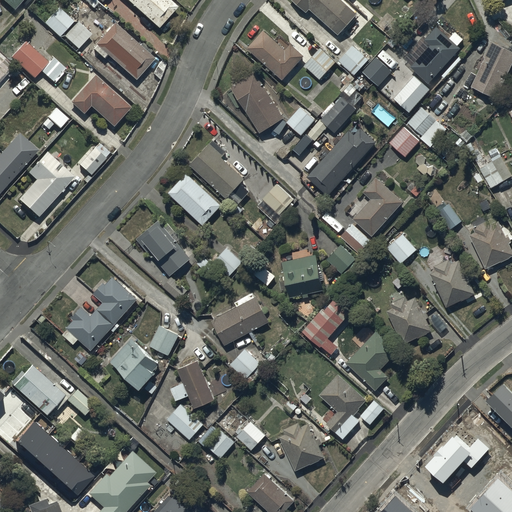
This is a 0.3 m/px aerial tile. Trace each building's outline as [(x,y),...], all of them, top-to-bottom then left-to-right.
[(24,0),(0,0),(14,12),(24,0)] [(82,0),(93,9),(98,4),(94,0),(82,0)] [(177,11),(164,0),(122,0),(133,9),(132,10),(133,11),(134,10),(158,32),(177,11)] [(357,9),(346,0),(297,0),(307,8),(309,5),(338,30),(357,9)] [(74,24),(57,9),(43,25),(59,39),(62,37),(77,51),(90,37),(76,23),(74,24)] [(155,63),(114,27),(92,51),(103,61),(106,58),(135,84),(155,63)] [(285,47),(263,27),(247,44),(283,76),(304,53),(291,41),(285,47)] [(450,39),(437,27),(425,41),(431,47),(412,67),(430,84),(461,49),(458,46),(464,40),(456,32),(450,39)] [(48,64),(25,42),(10,58),(12,59),(11,60),(33,80),(48,64)] [(369,56),(353,42),(339,57),(354,72),(369,56)] [(335,59),(320,45),(305,62),(320,76),(335,59)] [(511,67),(511,55),(490,45),(483,60),(485,61),(471,89),(495,101),(511,67)] [(393,68),(377,54),(363,69),(379,83),(393,68)] [(0,83),(13,69),(0,57),(0,83)] [(54,60),(41,73),(53,85),(66,71),(54,60)] [(283,117),(256,73),(232,88),(260,132),(283,117)] [(429,86),(414,73),(394,95),(410,108),(429,86)] [(129,111),(94,79),(70,105),(83,117),(90,109),(113,130),(129,111)] [(352,84),(345,92),(351,97),(347,101),(354,108),(364,97),(357,91),(358,89),(352,84)] [(320,121),(335,134),(356,110),(354,108),(347,101),(341,97),(320,121)] [(316,117),(301,104),(287,119),(302,132),(316,117)] [(423,104),(406,122),(431,144),(432,143),(440,150),(447,143),(438,135),(447,125),(423,104)] [(68,122),(56,111),(42,126),(48,131),(53,126),(59,131),(68,122)] [(420,139),(404,124),(390,139),(405,154),(420,139)] [(355,135),(350,131),(308,178),(329,197),(378,144),(361,129),(355,135)] [(314,141),(307,135),(294,150),(301,156),(314,141)] [(228,149),(214,136),(191,160),(226,194),(245,175),(223,154),(228,149)] [(0,195),(38,154),(19,137),(0,157),(0,195)] [(466,143),(460,138),(455,144),(460,149),(466,143)] [(110,155),(99,145),(79,168),(90,178),(105,162),(104,161),(110,155)] [(479,146),(471,151),(491,185),(511,172),(499,151),(496,147),(489,151),(492,155),(491,155),(493,158),(489,160),(487,156),(485,156),(479,146)] [(74,181),(46,155),(28,176),(36,183),(18,203),(38,221),(74,181)] [(426,160),(422,156),(417,157),(416,162),(420,166),(418,168),(425,175),(428,173),(432,176),(436,174),(438,170),(433,166),(428,167),(425,165),(426,160)] [(222,202),(188,169),(169,189),(204,221),(222,202)] [(364,193),(368,196),(350,216),(373,237),(405,203),(378,178),(364,193)] [(294,196),(277,181),(263,196),(264,197),(258,204),(271,217),(268,221),(272,226),(283,215),(279,211),(294,196)] [(408,189),(417,197),(425,188),(419,183),(412,184),(408,189)] [(462,222),(449,204),(437,212),(450,230),(462,222)] [(166,224),(160,216),(138,236),(150,249),(171,272),(191,253),(172,232),(176,228),(169,221),(166,224)] [(477,230),(470,233),(486,268),(511,255),(511,247),(499,220),(492,224),(489,219),(475,226),(477,230)] [(371,242),(353,225),(342,237),(360,254),(371,242)] [(417,249),(403,234),(388,248),(401,263),(417,249)] [(356,256),(341,242),(327,257),(341,271),(356,256)] [(244,259),(226,243),(213,257),(230,273),(244,259)] [(320,268),(316,251),(283,258),(290,294),(303,291),(303,295),(308,293),(308,290),(323,287),(321,277),(324,276),(322,268),(320,268)] [(215,263),(205,254),(198,261),(208,271),(215,263)] [(452,265),(450,260),(435,268),(438,273),(431,276),(448,309),(462,301),(463,303),(476,296),(470,283),(471,283),(460,261),(452,265)] [(269,282),(276,273),(261,261),(254,270),(269,282)] [(139,296),(113,273),(106,281),(103,278),(93,289),(104,299),(92,312),(83,304),(72,315),(75,317),(67,325),(69,326),(64,331),(75,341),(79,336),(92,347),(111,326),(114,329),(120,323),(117,320),(139,296)] [(188,287),(172,274),(164,283),(180,297),(188,287)] [(236,299),(238,303),(213,316),(226,341),(270,318),(263,304),(264,304),(258,292),(256,294),(254,290),(236,299)] [(408,297),(406,292),(390,300),(392,304),(387,307),(402,340),(432,327),(417,293),(408,297)] [(334,293),(303,327),(321,343),(322,342),(331,351),(338,344),(328,334),(351,309),(334,293)] [(179,335),(160,325),(150,344),(169,354),(179,335)] [(377,327),(347,359),(376,387),(389,373),(381,366),(398,347),(377,327)] [(111,359),(140,385),(154,369),(152,367),(158,361),(131,337),(111,359)] [(266,368),(246,350),(232,366),(252,384),(266,368)] [(195,408),(215,400),(198,360),(178,369),(184,383),(171,388),(177,402),(191,397),(195,408)] [(14,380),(13,381),(47,411),(54,404),(57,407),(71,392),(56,379),(54,381),(32,361),(23,370),(21,368),(11,378),(14,380)] [(367,396),(339,371),(320,391),(335,405),(323,418),(330,425),(331,424),(343,435),(359,417),(353,411),(367,396)] [(511,422),(511,389),(504,381),(487,398),(511,422)] [(94,401),(77,387),(68,398),(85,412),(94,401)] [(384,406),(375,397),(361,413),(370,421),(384,406)] [(204,421),(182,401),(168,416),(191,436),(204,421)] [(266,432),(251,418),(248,421),(246,419),(236,429),(239,432),(237,434),(252,447),(266,432)] [(301,423),(298,419),(283,426),(285,430),(280,433),(295,467),(324,454),(319,442),(322,441),(320,436),(317,437),(309,420),(301,423)] [(35,422),(17,441),(78,496),(95,476),(35,422)] [(235,439),(221,427),(209,443),(223,454),(235,439)] [(511,449),(488,429),(464,455),(486,475),(494,468),(496,470),(500,466),(498,464),(511,449)] [(156,470),(132,448),(120,462),(117,460),(113,465),(115,467),(109,474),(106,471),(88,490),(104,505),(100,510),(101,511),(123,511),(150,483),(146,480),(156,470)] [(232,459),(224,459),(224,479),(232,479),(232,459)] [(280,511),(294,497),(265,470),(248,488),(273,511),(280,511)] [(473,511),(482,503),(453,477),(434,499),(448,511),(473,511)] [(0,511),(2,511),(10,505),(0,496),(0,511)] [(190,511),(173,496),(158,511),(190,511)] [(61,511),(57,499),(47,503),(45,499),(28,505),(30,511),(61,511)]
